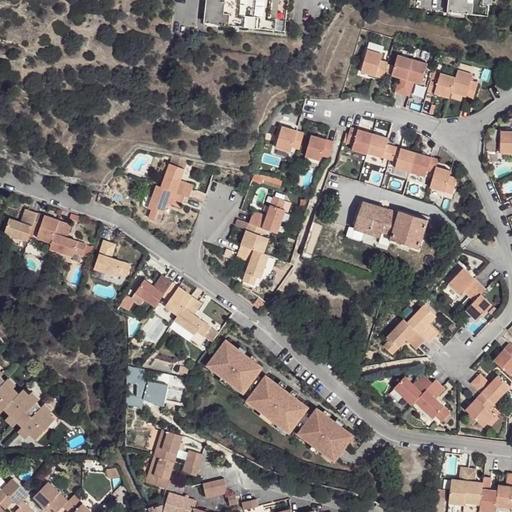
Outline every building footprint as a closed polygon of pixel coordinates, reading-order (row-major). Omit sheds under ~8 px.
[(272,0),(206,0),(204,23),(275,31),(277,19),(271,18),(272,0)] [(483,0),(448,0),(447,11),(488,16),(489,5),(483,4),(483,0)] [(383,55),(368,50),(362,69),(370,72),(369,74),(384,79),(388,64),(381,62),(383,55)] [(414,59),(399,55),(394,71),(402,74),(401,77),(396,92),(404,94),(414,59)] [(424,81),(430,64),(414,59),(404,94),(411,96),(415,82),(416,78),(424,81)] [(453,89),(457,76),(435,69),(428,91),(441,95),(443,91),(451,94),(452,92),(453,89)] [(482,76),(459,69),(457,76),(453,89),(461,91),(460,94),(475,99),(482,76)] [(306,133),(283,126),(277,148),(292,152),(294,147),(301,149),(306,133)] [(375,133),(352,126),(350,133),(347,142),(355,144),(353,149),(368,154),(369,152),(375,133)] [(511,128),(500,128),(500,150),(511,150),(511,128)] [(375,133),(369,152),(391,159),(395,145),(388,143),(389,137),(375,133)] [(335,141),(313,135),(307,156),(321,160),(322,156),(329,158),(335,141)] [(395,145),(391,159),(399,162),(397,167),(411,171),(417,151),(395,145)] [(437,165),(439,157),(417,151),(411,171),(434,178),(437,165)] [(171,163),(185,169),(190,155),(175,152),(171,163)] [(185,169),(171,163),(162,187),(184,196),(189,197),(193,185),(186,182),(185,186),(180,184),(181,180),(185,169)] [(437,165),(434,178),(432,185),(455,192),(459,177),(451,174),(452,170),(437,165)] [(395,174),(409,178),(411,171),(397,167),(395,174)] [(255,170),(251,180),(262,184),(263,180),(265,172),(255,170)] [(277,175),(265,172),(263,180),(281,186),(283,178),(281,176),(277,175)] [(172,203),(180,206),(184,196),(162,187),(156,185),(148,207),(153,209),(150,217),(159,221),(167,201),(168,196),(174,199),(172,203)] [(249,223),(264,228),(276,233),(285,210),(281,209),(284,201),(274,197),(267,216),(265,221),(260,219),(261,214),(253,211),(251,217),(249,223)] [(355,228),(382,236),(383,231),(390,210),(364,201),(355,228)] [(31,229),(37,212),(24,208),(19,221),(9,217),(3,233),(27,241),(31,229)] [(397,212),(390,210),(383,231),(393,234),(391,241),(419,250),(430,219),(398,210),(397,212)] [(51,243),(59,220),(37,212),(31,229),(38,232),(36,237),(51,243)] [(71,214),(69,219),(79,223),(81,218),(71,214)] [(247,229),(249,223),(239,219),(237,226),(247,229)] [(66,237),(71,224),(59,220),(51,243),(49,248),(72,256),(73,253),(81,256),(85,243),(66,237)] [(244,238),(248,240),(246,246),(262,252),(267,238),(261,235),(264,228),(249,223),(247,229),(244,238)] [(117,244),(104,240),(98,258),(94,268),(118,276),(120,273),(127,275),(131,263),(111,257),(117,244)] [(94,246),(85,243),(81,256),(90,258),(94,246)] [(242,245),(237,256),(251,261),(243,280),(255,284),(258,277),(260,277),(268,254),(262,252),(246,246),(242,245)] [(464,268),(448,283),(460,295),(463,291),(468,296),(480,284),(480,283),(464,268)] [(163,296),(173,282),(162,274),(154,285),(144,279),(135,292),(145,299),(156,307),(163,296)] [(178,315),(192,295),(173,282),(163,296),(168,300),(164,305),(178,315)] [(481,294),(486,290),(480,284),(468,296),(464,300),(470,307),(467,310),(478,321),(493,306),(481,294)] [(145,299),(135,292),(132,297),(126,294),(120,306),(129,311),(134,301),(141,305),(145,299)] [(194,313),(201,302),(192,295),(178,315),(174,320),(194,333),(196,331),(203,336),(211,325),(194,313)] [(423,303),(406,322),(423,338),(426,342),(435,332),(429,327),(426,330),(422,326),(425,322),(433,313),(423,303)] [(401,318),(384,335),(387,338),(381,344),(389,352),(404,337),(414,347),(423,338),(406,322),(401,318)] [(211,325),(203,336),(212,342),(219,332),(211,325)] [(291,423),(332,459),(352,436),(341,426),(345,422),(338,416),(335,421),(318,405),(312,412),(306,406),(309,403),(297,393),(292,388),(286,382),(280,377),(269,367),(266,371),(260,366),(266,359),(249,345),(243,339),(232,329),(212,353),(245,383),(253,374),(258,380),(256,382),(268,392),(265,395),(277,405),(280,402),(290,412),(293,409),(299,414),(291,423)] [(252,341),(246,336),(243,339),(249,345),(252,341)] [(511,346),(508,343),(493,360),(509,375),(511,371),(511,346)] [(340,368),(344,364),(339,358),(335,363),(340,368)] [(140,369),(127,366),(127,378),(145,381),(146,370),(140,369)] [(0,404),(2,403),(7,408),(15,415),(20,420),(27,427),(33,433),(52,413),(47,408),(39,401),(34,396),(26,388),(20,383),(16,387),(11,382),(2,374),(0,371),(0,404)] [(6,371),(2,374),(11,382),(14,379),(6,371)] [(403,375),(393,386),(412,403),(415,400),(432,383),(421,372),(411,383),(403,375)] [(280,377),(286,382),(289,379),(283,373),(280,377)] [(477,373),(469,382),(479,391),(491,402),(507,384),(496,374),(488,383),(477,373)] [(435,379),(432,383),(415,400),(431,416),(433,413),(439,420),(448,411),(432,396),(442,385),(435,379)] [(256,382),(253,385),(265,395),(268,392),(256,382)] [(301,389),(295,384),(292,388),(297,393),(301,389)] [(30,385),(26,388),(34,396),(38,392),(30,385)] [(492,403),(491,402),(479,391),(463,408),(480,424),(491,413),(486,408),(492,403)] [(42,397),(39,401),(47,408),(50,404),(42,397)] [(180,412),(181,405),(154,399),(153,406),(180,412)] [(277,405),(287,415),(290,412),(280,402),(277,405)] [(7,408),(3,412),(11,420),(15,415),(7,408)] [(20,420),(16,424),(23,432),(27,427),(20,420)] [(154,456),(175,463),(183,437),(162,430),(154,456)] [(199,470),(204,455),(189,450),(184,466),(199,470)] [(175,463),(154,456),(146,482),(167,489),(175,463)] [(199,470),(184,466),(182,473),(183,473),(197,477),(199,470)] [(118,468),(107,469),(108,479),(123,477),(118,468)] [(448,504),(464,505),(468,470),(461,469),(459,481),(459,484),(450,483),(448,504)] [(475,471),(468,470),(464,505),(480,507),(480,505),(482,487),(474,486),(474,483),(475,471)] [(511,507),(511,501),(511,472),(508,472),(506,484),(498,483),(497,489),(495,505),(511,507)] [(491,476),(483,475),(482,484),(482,487),(480,505),(480,507),(495,509),(495,505),(497,489),(489,488),(491,476)] [(29,492),(27,490),(13,477),(0,491),(0,501),(4,506),(7,508),(15,501),(20,507),(25,502),(24,499),(29,492)] [(217,485),(220,495),(226,493),(223,479),(217,480),(217,485)] [(209,482),(213,496),(220,495),(217,485),(217,480),(209,482)] [(63,505),(69,499),(50,481),(41,490),(34,497),(45,507),(47,506),(51,501),(59,510),(63,505)] [(202,484),(206,498),(213,496),(209,482),(202,484)] [(432,511),(443,511),(447,492),(437,490),(432,511)] [(227,495),(229,505),(236,503),(234,493),(227,495)] [(99,511),(97,510),(95,511),(94,511),(75,494),(69,499),(63,505),(70,511),(99,511)] [(166,504),(164,511),(194,511),(195,509),(197,502),(170,494),(168,501),(166,504)] [(243,509),(258,507),(256,500),(242,502),(243,509)] [(51,501),(47,506),(52,511),(57,511),(59,510),(51,501)] [(25,511),(35,511),(36,511),(25,502),(20,507),(25,511)]
